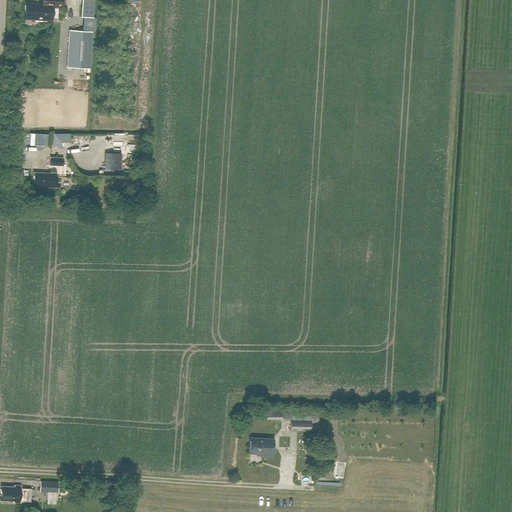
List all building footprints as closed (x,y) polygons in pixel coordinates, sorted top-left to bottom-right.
[(62,7),(62,0),(43,0),(43,3),(25,2),(24,19),(52,20),(53,7),(62,7)] [(95,0),(94,0),(82,0),(81,17),(94,18),(95,0)] [(93,32),(70,30),(68,68),(90,69),(93,32)] [(72,145),(72,132),(56,132),(56,145),(72,145)] [(119,170),(120,153),(104,153),(103,169),(119,170)] [(55,187),(56,174),(61,175),(62,158),(50,158),(49,165),(50,165),(50,174),(34,173),(33,186),(55,187)] [(261,409),(261,419),(288,420),(288,430),(317,431),(318,411),(261,409)] [(272,457),(274,439),(250,437),(249,453),(263,454),(263,456),(272,457)] [(38,492),(57,493),(57,482),(39,481),(38,492)] [(30,489),(20,488),(20,486),(14,486),(14,487),(0,487),(0,491),(0,499),(13,500),(13,502),(20,502),(20,501),(30,502),(30,489)]
